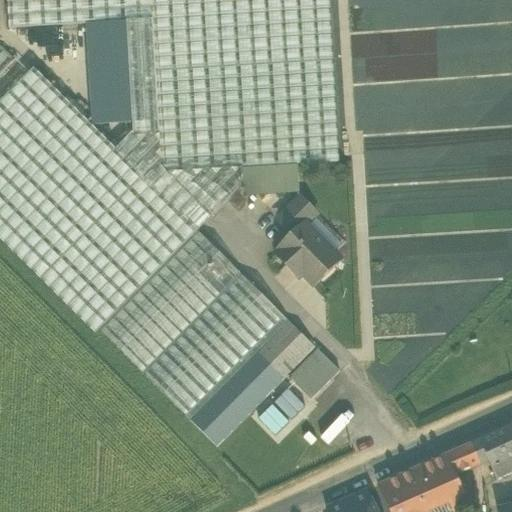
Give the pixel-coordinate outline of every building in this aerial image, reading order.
[(7,0),(9,31),(126,24),(126,23),(153,21),(151,0),(7,0)] [(151,0),(153,21),(160,137),(162,176),(243,171),(298,167),(339,165),(329,0),(151,0)] [(126,24),(133,134),(133,139),(160,137),(153,21),(126,23),(126,24)] [(0,77),(14,62),(0,49),(0,77)] [(315,349),(198,234),(116,152),(34,71),(0,104),(0,241),(96,337),(100,333),(186,418),(217,449),(315,349)] [(162,176),(160,137),(133,139),(133,134),(116,152),(198,234),(243,188),(243,171),(162,176)] [(298,167),(243,171),(243,188),(243,199),(299,196),(298,167)] [(280,220),(296,236),(305,227),(306,228),(317,216),(300,199),(280,220)] [(303,276),(314,288),(340,263),(306,228),(305,227),(296,236),(279,252),(280,253),(276,257),(298,280),(303,276)] [(289,381),(311,403),(340,374),(318,352),(289,381)] [(503,477),(504,485),(511,483),(511,426),(478,442),(488,462),(496,480),(503,477)] [(475,468),(488,462),(478,442),(464,448),(475,468)] [(464,448),(445,457),(456,479),(457,478),(456,476),(475,468),(464,448)] [(458,511),(469,507),(456,479),(445,457),(378,487),(390,511),(458,511)] [(326,510),(326,511),(376,511),(367,492),(326,510)]
